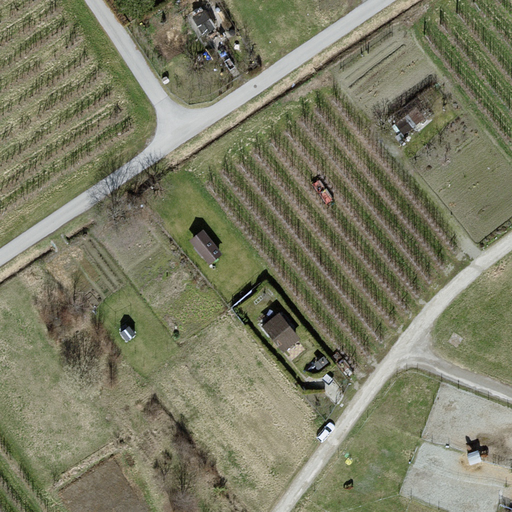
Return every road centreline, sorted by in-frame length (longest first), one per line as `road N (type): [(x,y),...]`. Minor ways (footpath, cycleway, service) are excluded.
road 1 (residential): [(278,511),(396,352),(511,240)]
road 2 (residential): [(180,132),(382,0)]
road 3 (residential): [(0,252),(180,132)]
road 4 (residential): [(92,0),(180,132)]
road 5 (track): [(396,352),(511,400)]
